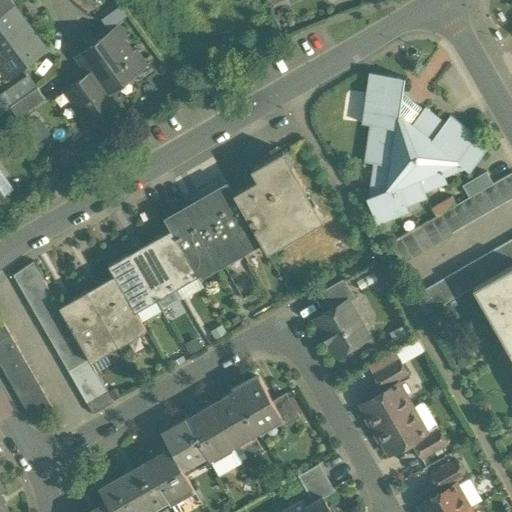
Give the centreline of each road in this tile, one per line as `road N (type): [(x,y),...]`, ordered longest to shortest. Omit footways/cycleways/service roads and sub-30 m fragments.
road 1 (residential): [(0,258),(444,0)]
road 2 (residential): [(35,463),(284,323),(391,511)]
road 3 (residential): [(511,121),(444,0)]
